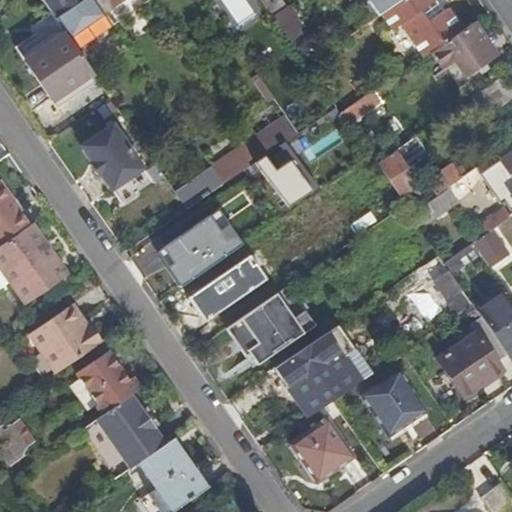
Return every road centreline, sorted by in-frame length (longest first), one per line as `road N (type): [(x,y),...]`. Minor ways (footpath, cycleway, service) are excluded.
road 1 (residential): [(0,112),(285,511)]
road 2 (residential): [(511,408),(360,511)]
